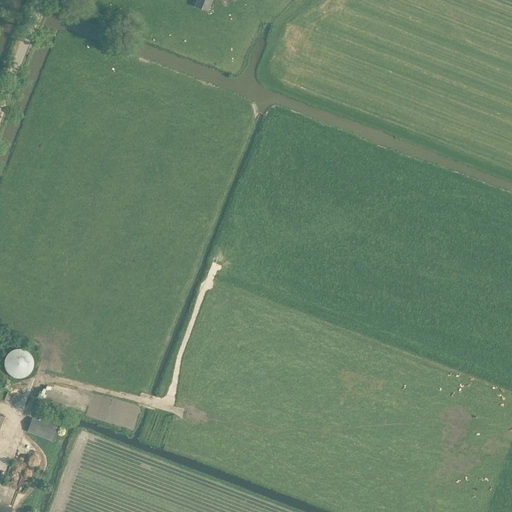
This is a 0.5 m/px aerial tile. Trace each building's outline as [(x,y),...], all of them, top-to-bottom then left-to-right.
[(211,0),(196,0),(195,4),(208,9),(211,0)] [(34,366),(34,365),(34,363),(33,361),(32,359),(30,357),(28,355),(27,354),(24,354),(22,353),(20,354),(17,355),(13,357),(12,359),(11,361),(10,363),(10,366),(11,370),(13,374),(15,375),(17,376),(20,377),(22,377),(24,377),(27,376),(30,374),(32,372),(33,370),(34,368),(34,366)] [(76,392),(79,385),(72,382),(69,390),(76,392)] [(33,417),(28,432),(54,441),(60,427),(33,417)] [(29,438),(22,441),(25,446),(31,443),(29,438)] [(16,466),(21,455),(16,453),(11,463),(16,466)] [(29,511),(32,505),(22,502),(18,511),(29,511)] [(0,511),(10,511),(12,508),(0,503),(0,511)]
